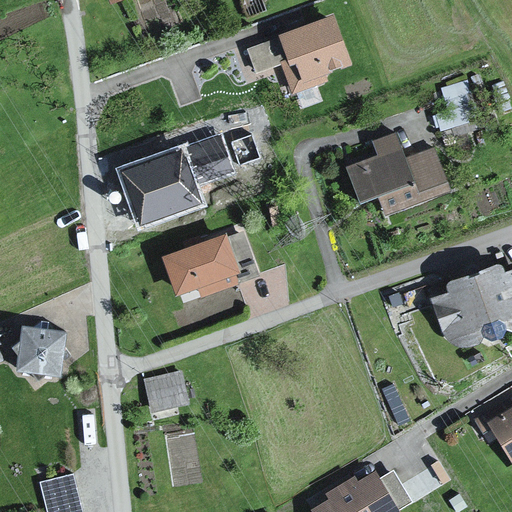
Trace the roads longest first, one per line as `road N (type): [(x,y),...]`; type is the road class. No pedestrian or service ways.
road 1 (residential): [(511,240),(114,376)]
road 2 (residential): [(69,0),(114,376)]
road 3 (residential): [(114,376),(126,511)]
